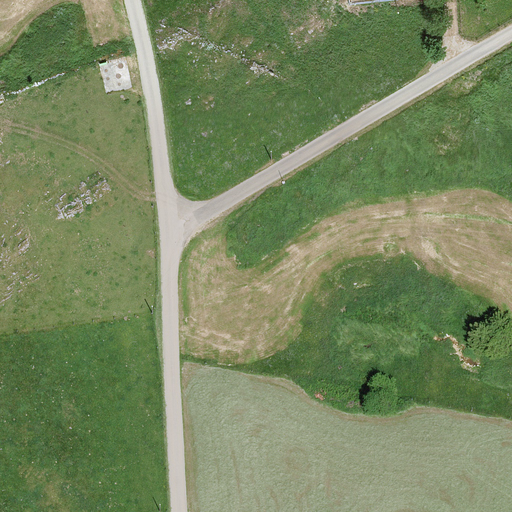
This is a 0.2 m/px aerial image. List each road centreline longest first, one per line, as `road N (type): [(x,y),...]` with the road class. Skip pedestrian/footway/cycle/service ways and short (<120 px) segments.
road 1 (unclassified): [(511,39),(171,233)]
road 2 (unclassified): [(179,511),(171,233)]
road 3 (unclassified): [(171,233),(133,0)]
